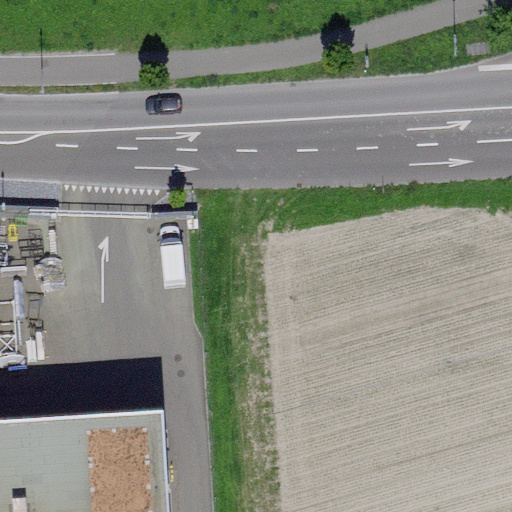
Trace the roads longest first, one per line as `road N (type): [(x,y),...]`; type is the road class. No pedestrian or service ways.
road 1 (primary): [(511,121),(0,136)]
road 2 (unknown): [(0,302),(111,301),(150,314),(162,334),(181,424),(187,511)]
